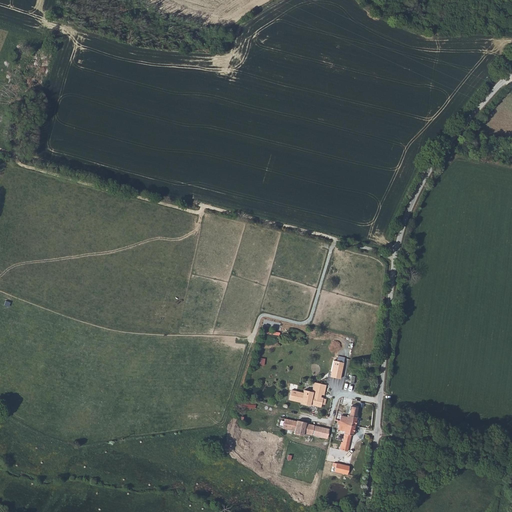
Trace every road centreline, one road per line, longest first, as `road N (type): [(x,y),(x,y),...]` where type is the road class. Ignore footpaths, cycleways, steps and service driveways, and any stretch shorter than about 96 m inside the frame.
road 1 (unclassified): [(381,401),(411,200),(511,72)]
road 2 (unclassified): [(511,465),(378,435)]
